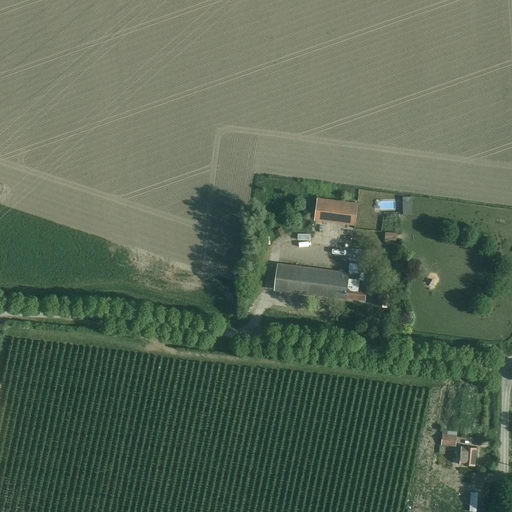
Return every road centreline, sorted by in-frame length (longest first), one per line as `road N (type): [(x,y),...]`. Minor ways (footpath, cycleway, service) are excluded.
road 1 (unclassified): [(0,309),(108,315),(505,369)]
road 2 (unclassified): [(503,511),(505,369)]
